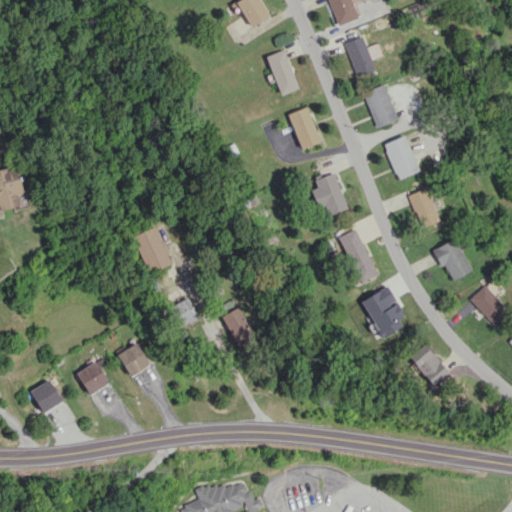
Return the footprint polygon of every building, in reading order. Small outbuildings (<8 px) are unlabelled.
[(236,0),(235,0),(250,26),(269,16),(259,0),(236,0)] [(357,17),(350,0),(327,0),(337,25),(357,17)] [(356,76),(373,69),(361,35),(343,42),(356,76)] [(265,56),(279,94),(298,87),(283,49),(265,56)] [(396,118),(382,83),(361,92),(376,127),(396,118)] [(300,148),(319,141),(305,106),(286,113),(300,148)] [(418,170),(403,135),(382,143),(396,179),(418,170)] [(0,210),(26,202),(13,164),(0,168),(0,210)] [(346,207),(332,172),(313,179),(316,187),(310,190),(316,207),(323,204),(327,215),(346,207)] [(408,193),(419,227),(437,221),(426,187),(408,193)] [(132,235),(147,273),(170,264),(154,226),(132,235)] [(338,235),(357,281),(375,274),(355,228),(338,235)] [(450,279),(469,270),(454,238),(431,249),(439,266),(443,264),(450,279)] [(157,291),(182,279),(175,264),(150,276),(157,291)] [(401,326),(396,318),(402,315),(386,285),(360,300),(380,337),(401,326)] [(509,313),(482,285),(468,299),(494,327),(509,313)] [(170,304),(179,325),(197,318),(189,297),(170,304)] [(220,315),(238,349),(254,340),(236,306),(220,315)] [(128,375),(152,361),(140,340),(115,354),(128,375)] [(407,357),(432,385),(447,371),(423,344),(407,357)] [(107,382),(94,360),(74,372),(88,394),(107,382)] [(42,412),(62,399),(48,378),(28,391),(42,412)] [(260,511),(260,506),(261,506),(260,497),(254,498),(249,490),(244,491),(243,482),(197,487),(195,488),(196,498),(178,509),(179,511),(260,511)]
